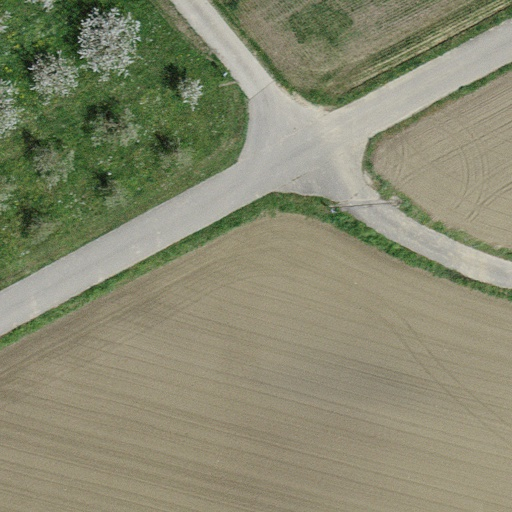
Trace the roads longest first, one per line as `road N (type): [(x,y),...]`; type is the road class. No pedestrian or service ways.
road 1 (track): [(0,316),(303,150)]
road 2 (track): [(303,150),(404,228),(511,280)]
road 3 (track): [(303,150),(511,36)]
road 4 (track): [(182,0),(303,150)]
